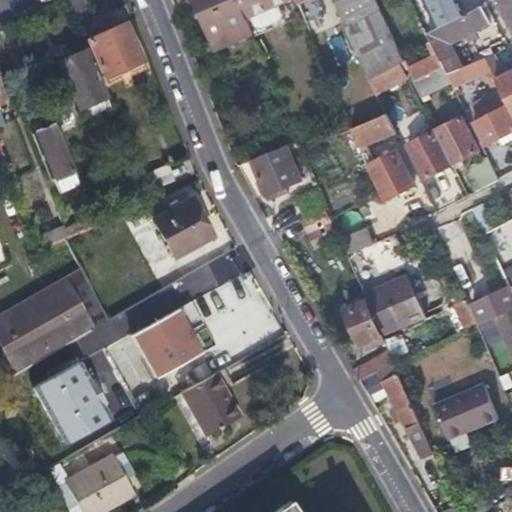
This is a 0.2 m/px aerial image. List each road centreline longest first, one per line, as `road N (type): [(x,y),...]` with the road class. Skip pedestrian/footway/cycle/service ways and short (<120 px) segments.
road 1 (residential): [(342,395),(222,182),(149,0)]
road 2 (residential): [(174,511),(342,395)]
road 3 (residential): [(410,511),(342,395)]
